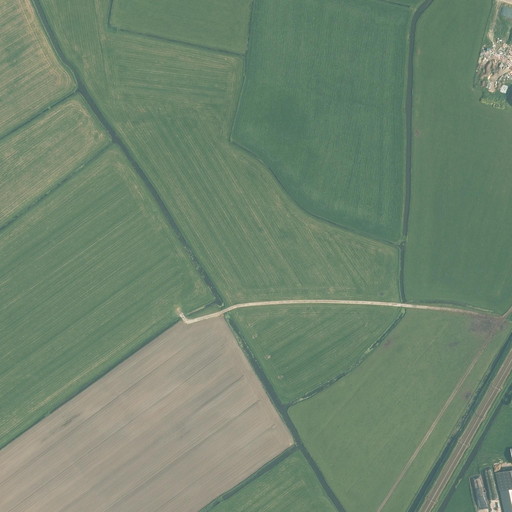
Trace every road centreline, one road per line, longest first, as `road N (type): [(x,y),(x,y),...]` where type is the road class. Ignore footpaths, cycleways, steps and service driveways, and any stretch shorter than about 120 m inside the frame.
road 1 (track): [(178,312),(186,322),(243,304),(307,300),(434,307),(500,321)]
road 2 (track): [(511,307),(377,511)]
